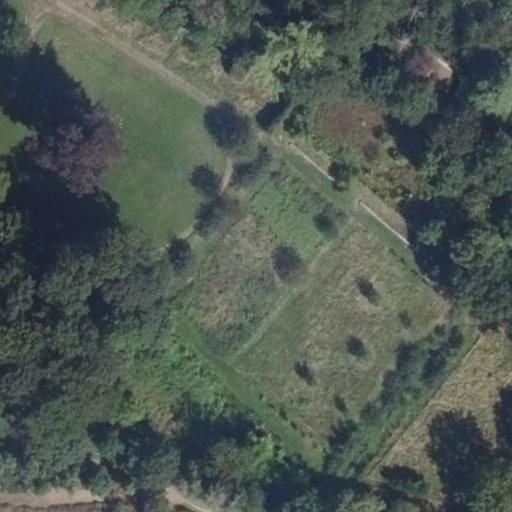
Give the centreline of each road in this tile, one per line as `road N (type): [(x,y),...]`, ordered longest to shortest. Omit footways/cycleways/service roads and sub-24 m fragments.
road 1 (track): [(37,0),(258,133)]
road 2 (track): [(192,511),(140,476),(0,435)]
road 3 (track): [(0,263),(102,329)]
